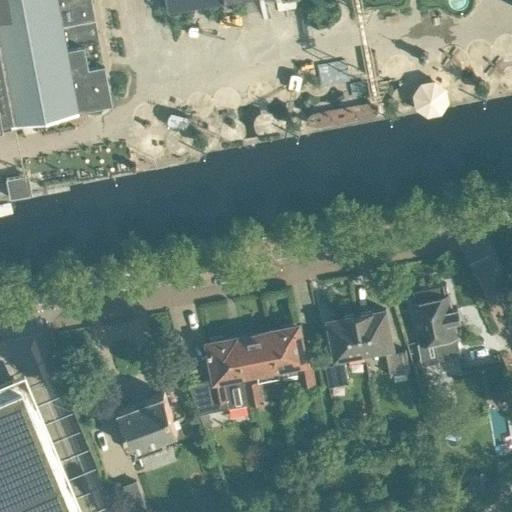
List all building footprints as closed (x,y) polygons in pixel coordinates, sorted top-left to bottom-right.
[(0,0),(0,114),(8,113),(72,101),(108,95),(90,0),(0,0)] [(168,0),(169,6),(170,8),(212,0),(168,0)] [(219,28),(234,26),(231,5),(216,7),(219,28)] [(9,196),(30,192),(26,174),(6,178),(9,196)] [(439,358),(442,358),(461,354),(454,319),(460,318),(458,307),(452,308),(446,282),(419,287),(422,299),(412,301),(421,342),(435,339),(439,358)] [(410,369),(410,367),(406,348),(394,350),(386,307),(375,310),(374,308),(357,311),(364,350),(385,346),(390,373),(410,369)] [(344,354),(364,350),(357,311),(340,315),(340,316),(329,318),(335,351),(323,353),(329,385),(349,381),(344,354)] [(316,381),(315,378),(312,358),(306,359),(299,323),(270,328),(270,330),(278,376),(299,372),(301,384),(316,381)] [(260,379),(278,376),(270,330),(242,335),(237,336),(250,403),(264,400),(260,379)] [(250,403),(237,336),(237,335),(208,340),(215,377),(189,382),(200,412),(250,403)] [(0,511),(81,511),(68,479),(23,370),(0,379),(0,511)] [(178,428),(172,410),(165,391),(119,408),(133,446),(134,445),(137,453),(186,435),(182,426),(178,428)] [(302,429),(291,432),(294,448),(306,445),(304,437),(302,429)] [(122,485),(132,511),(138,511),(149,508),(138,479),(122,485)] [(460,510),(469,502),(459,491),(450,498),(460,510)] [(443,511),(440,508),(435,503),(417,511),(443,511)]
